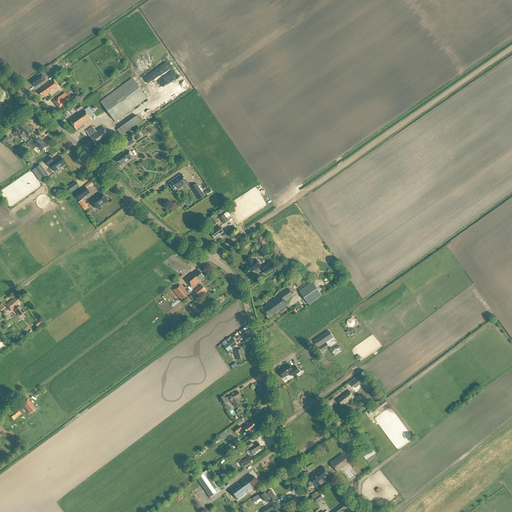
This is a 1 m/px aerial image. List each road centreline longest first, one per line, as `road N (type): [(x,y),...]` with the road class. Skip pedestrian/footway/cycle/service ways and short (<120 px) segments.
road 1 (unclassified): [(301,511),(237,281),(163,228),(0,74)]
road 2 (track): [(214,260),(511,48)]
road 3 (track): [(0,416),(208,256)]
road 4 (track): [(477,284),(393,357),(364,368),(280,430)]
road 5 (track): [(135,201),(0,300)]
